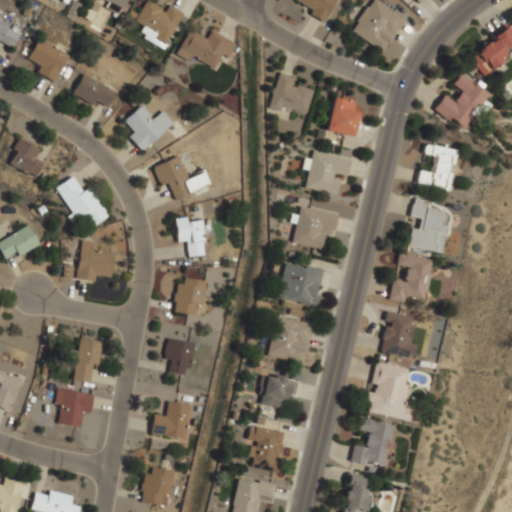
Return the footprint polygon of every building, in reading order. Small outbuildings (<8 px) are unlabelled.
[(97,0),(105,4),(103,7),(117,14),(124,0),(97,0)] [(134,21),(142,26),(137,35),(163,48),(181,12),(167,5),(165,10),(145,0),(134,21)] [(307,15),(324,23),(334,0),(291,0),(310,9),(307,15)] [(369,0),(349,32),(381,52),(403,18),(374,0),(369,0)] [(0,18),(9,24),(6,29),(18,36),(10,49),(0,43),(0,18)] [(482,76),(506,57),(500,50),(511,40),(511,33),(506,26),(467,58),(482,76)] [(227,58),(234,43),(209,31),(205,38),(187,29),(176,53),(212,71),(220,54),(227,58)] [(50,83),(33,73),(37,66),(25,59),(37,39),(66,56),(50,83)] [(93,108),(68,94),(82,68),(116,87),(105,106),(97,102),(93,108)] [(305,114),(312,90),(290,84),(293,77),(277,72),(266,108),(278,111),(279,106),(305,114)] [(433,108),(461,129),(487,94),(459,73),(451,84),(459,91),(451,101),(443,95),(433,108)] [(325,131),(352,136),(357,111),(351,110),(353,102),(331,97),(325,131)] [(139,151),(127,138),(132,133),(122,121),(139,106),(151,119),(160,111),(171,123),(139,151)] [(25,176),(6,165),(14,152),(10,149),(17,138),(35,149),(31,157),(40,163),(32,175),(27,172),(25,176)] [(431,155),(428,172),(417,170),(414,183),(448,189),(455,150),(423,144),(421,154),(431,155)] [(348,159),(311,151),(309,159),(303,157),(300,169),(306,170),(303,188),(334,194),(338,176),(344,177),(348,159)] [(164,186),(157,188),(149,168),(176,157),(185,180),(200,173),(199,171),(201,170),(207,184),(186,193),(186,195),(171,202),(164,186)] [(61,217),(68,213),(53,188),(69,178),(79,194),(84,190),(90,199),(93,197),(106,217),(87,229),(81,218),(68,226),(61,217)] [(440,252),(445,226),(440,225),(443,210),(425,208),(426,201),(411,198),(408,217),(418,218),(416,229),(408,228),(405,246),(440,252)] [(37,215),(44,211),(41,205),(34,209),(37,215)] [(331,236),(335,213),(297,207),(296,215),(289,214),(288,222),(293,223),(290,243),(322,249),(324,235),(331,236)] [(174,242),(172,219),(185,217),(185,221),(201,219),(201,221),(209,220),(210,232),(204,233),(205,242),(201,242),(202,255),(186,257),(184,241),(174,242)] [(2,259),(0,255),(0,240),(26,225),(38,244),(18,256),(15,251),(2,259)] [(70,279),(77,239),(91,241),(90,250),(111,253),(108,277),(92,274),(91,282),(70,279)] [(430,259),(396,253),(395,264),(404,266),(401,281),(390,279),(386,300),(402,302),(403,298),(422,302),(430,259)] [(276,298),(313,305),(320,270),(283,262),(276,298)] [(61,265),(69,265),(70,278),(59,279),(59,275),(61,275),(61,270),(61,265)] [(171,313),(173,303),(170,303),(172,293),(175,293),(176,285),(182,286),(183,278),(203,281),(199,304),(197,304),(195,317),(171,313)] [(413,317),(384,311),(382,321),(385,322),(378,351),(411,358),(414,344),(408,343),(413,317)] [(310,323),(273,316),(265,356),(302,363),(310,323)] [(70,380),(85,382),(88,364),(93,365),(97,342),(77,338),(75,351),(68,349),(65,365),(72,366),(70,380)] [(166,371),(168,359),(163,358),(166,339),(193,343),(190,362),(183,360),(181,373),(166,371)] [(408,369),(373,362),(368,388),(366,387),(363,401),(368,402),(366,412),(408,421),(410,409),(400,407),(408,369)] [(0,371),(20,379),(8,412),(0,409),(0,371)] [(296,380),(262,374),(256,404),(283,409),(285,394),(293,396),(296,380)] [(51,405),(54,389),(90,394),(87,415),(79,413),(77,427),(56,423),(58,406),(51,405)] [(147,434),(150,414),(163,416),(165,402),(187,405),(181,439),(147,434)] [(348,459),(382,467),(387,445),(391,425),(358,418),(355,430),(365,433),(362,447),(352,445),(348,459)] [(283,433),(248,424),(245,439),(252,441),(248,457),(251,458),(249,466),(273,472),(283,433)] [(139,503),(140,492),(138,492),(139,484),(142,484),(143,474),(149,475),(150,470),(169,472),(166,498),(164,497),(163,506),(139,503)] [(339,511),(363,511),(369,492),(360,490),(363,477),(348,473),(345,485),(347,486),(339,511)] [(0,511),(16,511),(20,495),(16,494),(19,481),(2,477),(1,485),(0,484),(0,511)] [(271,498),(273,485),(236,478),(229,511),(254,511),(258,495),(271,498)] [(42,511),(28,509),(31,493),(46,496),(47,491),(69,496),(68,504),(77,506),(75,511),(42,511)]
